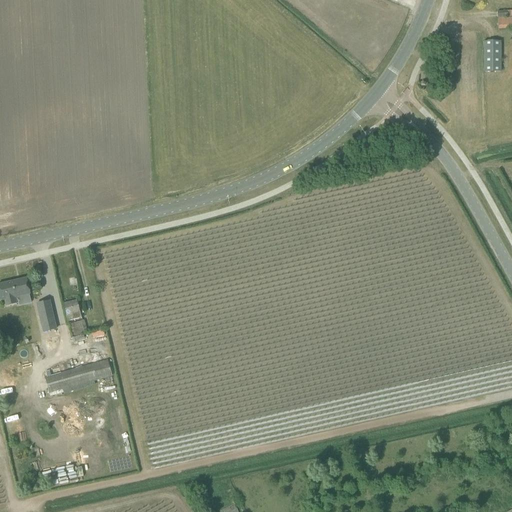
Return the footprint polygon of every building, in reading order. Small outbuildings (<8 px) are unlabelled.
[(511,10),(497,12),(497,18),(498,29),(511,27),(511,10)] [(484,72),(500,72),(500,42),(484,42),(484,72)] [(15,298),(30,294),(26,279),(0,284),(0,299),(0,301),(4,300),(5,306),(16,304),(15,298)] [(76,300),(63,304),(68,322),(81,318),(76,300)] [(37,304),(40,319),(53,316),(50,301),(37,304)] [(56,331),(53,316),(40,319),(43,334),(56,331)] [(84,321),(68,325),(72,338),(87,334),(84,321)] [(107,360),(44,378),(49,395),(112,377),(107,360)]
